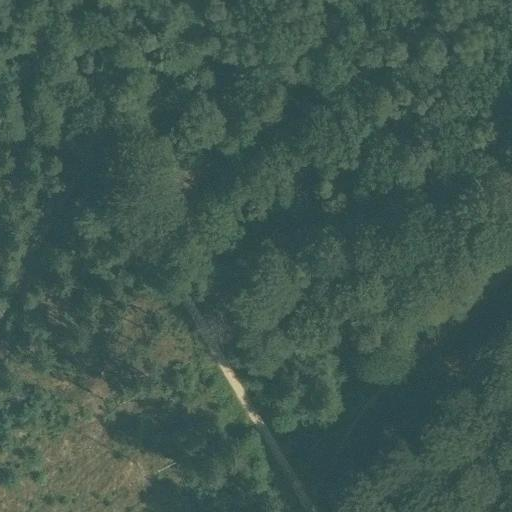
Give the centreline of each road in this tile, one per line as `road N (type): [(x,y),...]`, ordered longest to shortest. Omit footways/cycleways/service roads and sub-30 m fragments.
road 1 (track): [(308,511),(94,147)]
road 2 (track): [(301,499),(431,345),(511,271)]
road 3 (track): [(94,147),(329,0)]
road 4 (track): [(94,147),(0,326)]
road 5 (track): [(94,147),(9,0)]
